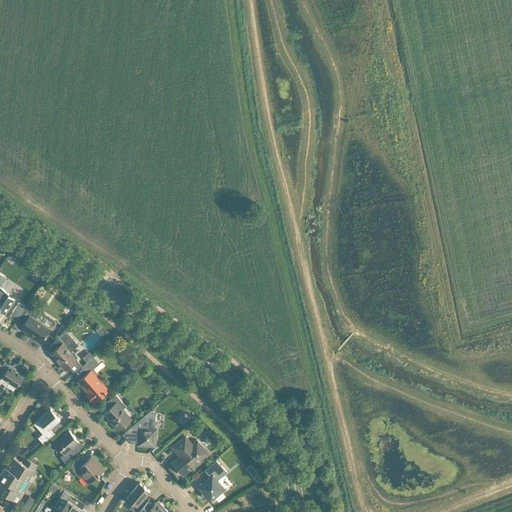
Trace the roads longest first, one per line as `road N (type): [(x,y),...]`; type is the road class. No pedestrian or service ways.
road 1 (tertiary): [(198,350),(0,220)]
road 2 (tertiary): [(302,511),(281,435),(247,387),(198,350)]
road 3 (tertiary): [(198,350),(275,450),(289,511)]
road 4 (residential): [(47,375),(129,464)]
